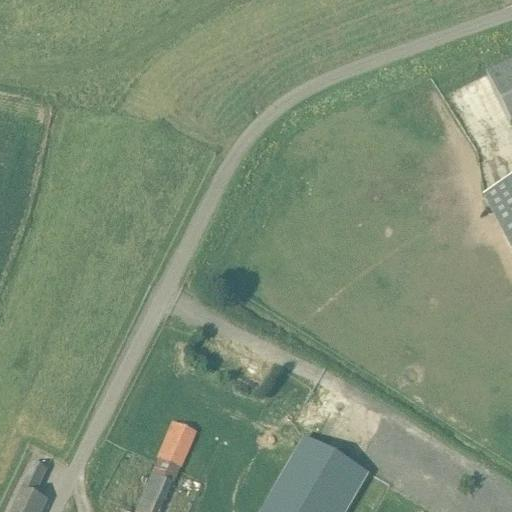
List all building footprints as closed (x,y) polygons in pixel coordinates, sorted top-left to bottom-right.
[(511,125),(511,63),(487,76),(511,126),(511,125)] [(511,184),(484,200),(511,252),(511,184)] [(156,465),(180,476),(196,435),(173,425),(156,465)] [(348,511),(369,477),(304,440),(262,511),(348,511)] [(180,476),(156,465),(136,511),(160,511),(172,486),(175,487),(180,476)] [(33,466),(21,491),(35,497),(46,472),(33,466)] [(35,497),(21,491),(11,511),(42,511),(47,503),(35,497)]
